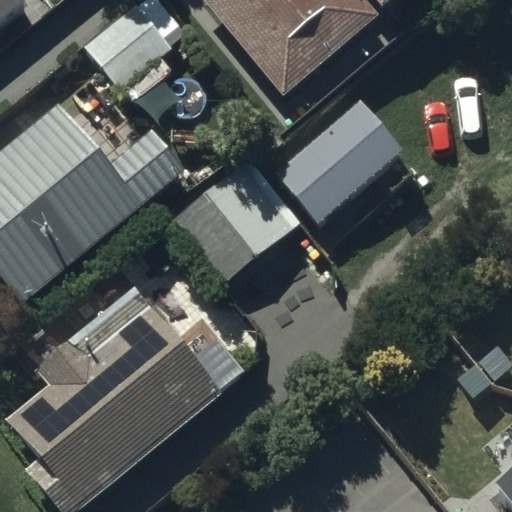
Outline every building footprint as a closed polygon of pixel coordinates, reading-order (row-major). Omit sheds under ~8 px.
[(0,0),(0,37),(24,18),(8,0),(0,0)] [(376,35),(346,0),(192,0),(192,1),(282,111),(376,35)] [(356,0),(382,30),(418,0),(356,0)] [(135,16),(84,58),(118,101),(170,59),(135,16)] [(275,186),(318,238),(402,168),(359,117),(275,186)] [(59,121),(0,168),(0,294),(20,319),(185,186),(152,147),(109,182),(59,121)] [(169,225),(231,302),(295,251),(233,173),(169,225)] [(35,474),(24,482),(47,511),(96,511),(221,411),(216,405),(241,386),(216,356),(192,375),(153,326),(87,379),(69,357),(34,385),(46,400),(3,435),(35,474)]
